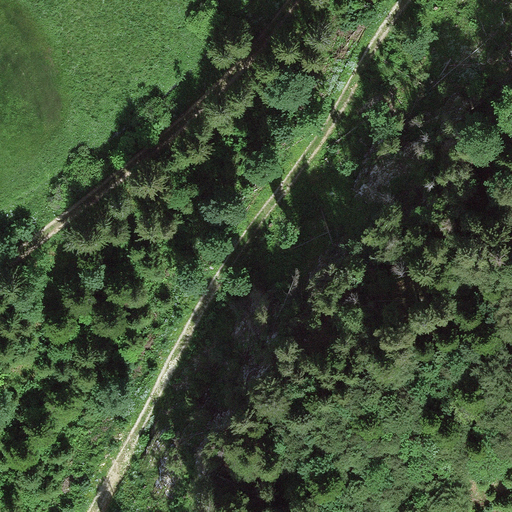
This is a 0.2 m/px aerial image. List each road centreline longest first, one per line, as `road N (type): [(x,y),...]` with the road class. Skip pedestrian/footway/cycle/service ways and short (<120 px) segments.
road 1 (track): [(90,511),(150,408),(194,304),(405,0)]
road 2 (track): [(295,0),(249,56),(134,165),(0,267)]
